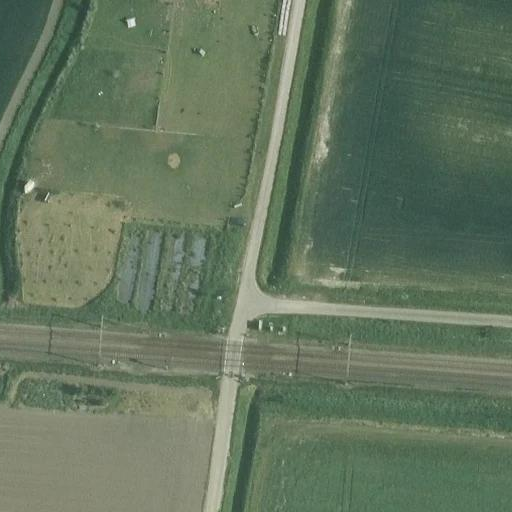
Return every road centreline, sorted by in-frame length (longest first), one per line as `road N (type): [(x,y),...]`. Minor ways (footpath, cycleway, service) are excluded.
road 1 (unclassified): [(241,302),(297,0)]
road 2 (unclassified): [(511,322),(241,302)]
road 3 (unclassified): [(207,511),(241,302)]
